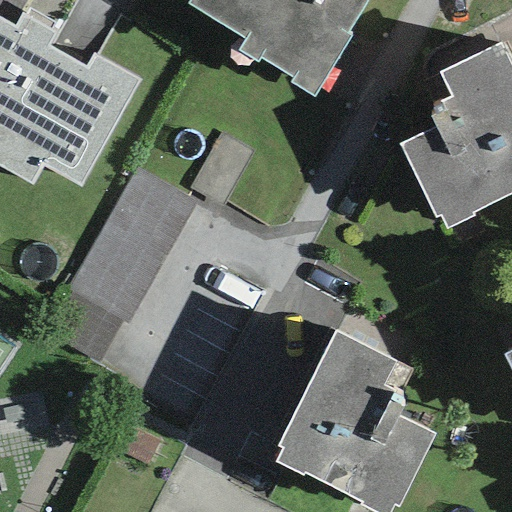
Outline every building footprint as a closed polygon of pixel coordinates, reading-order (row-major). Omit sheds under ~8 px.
[(190,0),(188,4),(247,41),(241,51),(255,60),(258,56),(294,79),(292,83),(313,96),(350,38),(345,35),(366,0),(190,0)] [(0,165),(31,183),(41,166),(80,189),(141,81),(93,55),(86,68),(48,47),(55,33),(21,15),(14,27),(0,19),(0,165)] [(440,217),(446,230),(473,217),(472,215),(511,195),(511,65),(500,42),(436,72),(449,97),(438,102),(442,111),(427,118),(432,128),(398,145),(434,219),(440,217)] [(198,203),(137,169),(67,290),(122,321),(130,325),(198,203)] [(97,365),(122,321),(67,290),(42,333),(97,365)] [(282,449),(275,464),(302,477),(304,473),(363,502),(361,506),(372,511),(388,511),(392,505),(396,507),(433,434),(397,417),(405,401),(396,397),(410,369),(335,332),(277,447),(282,449)] [(511,351),(503,356),(511,373),(511,351)] [(116,449),(145,464),(157,440),(128,425),(116,449)]
